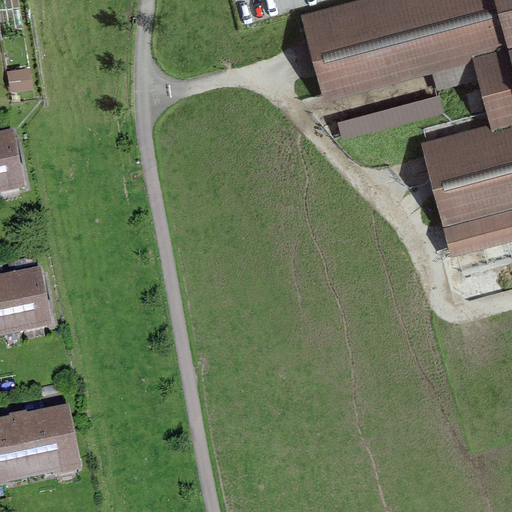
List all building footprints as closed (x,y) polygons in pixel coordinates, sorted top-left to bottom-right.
[(511,0),(374,0),(307,18),(328,93),(433,66),(438,87),(483,75),(495,127),(428,145),(455,248),(511,233),(511,0)] [(33,71),(12,73),(14,94),(35,92),(33,71)] [(344,136),(442,110),(438,97),(341,122),(344,136)] [(0,183),(19,180),(10,138),(0,140),(0,183)] [(0,333),(24,328),(23,322),(47,317),(38,276),(14,280),(15,286),(0,288),(0,333)] [(58,472),(57,465),(76,461),(66,413),(0,426),(0,476),(1,476),(2,483),(4,483),(3,481),(56,470),(57,472),(58,472)]
